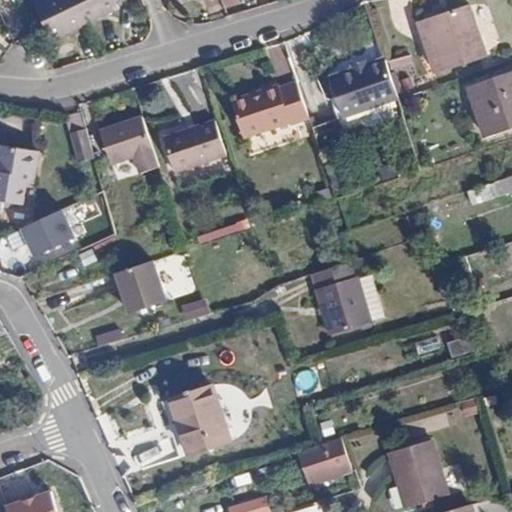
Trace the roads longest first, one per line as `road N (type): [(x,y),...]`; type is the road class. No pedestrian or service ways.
road 1 (residential): [(0,88),(49,90),(326,0)]
road 2 (residential): [(79,428),(19,309),(0,296)]
